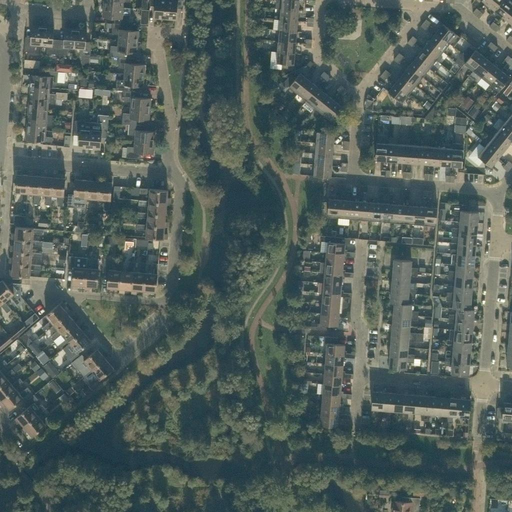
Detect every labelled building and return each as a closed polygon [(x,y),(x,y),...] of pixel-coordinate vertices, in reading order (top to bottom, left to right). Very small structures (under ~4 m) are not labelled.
[(150,0),(150,2),(156,2),(154,18),(165,19),(166,0),(150,0)] [(183,0),(173,0),(172,0),(166,0),(165,19),(177,20),(178,4),(183,5),(183,0)] [(299,0),(281,0),(281,8),(298,10),(299,0)] [(494,10),(502,0),(488,0),(486,3),(494,10)] [(502,0),(494,10),(503,17),(511,5),(511,1),(509,0),(502,0)] [(511,5),(503,17),(511,23),(511,22),(511,5)] [(123,13),(123,7),(104,6),(103,17),(118,18),(118,23),(124,24),(129,24),(130,14),(123,13)] [(298,21),(298,10),(281,8),(280,19),(298,21)] [(297,31),(298,21),(280,19),(279,30),(297,31)] [(124,24),(118,23),(113,23),(112,33),(119,34),(118,40),(138,42),(139,31),(123,29),(124,24)] [(443,23),(436,32),(447,41),(450,43),(453,46),(460,37),(457,34),(456,34),(452,31),(443,23)] [(42,45),(43,26),(32,25),(31,41),(25,40),(24,51),(35,52),(35,45),(42,45)] [(53,42),(54,27),(43,26),(42,45),(48,46),(47,53),(57,54),(58,43),(53,42)] [(74,48),(76,29),(65,28),(64,43),(58,43),(57,54),(68,55),(68,47),(74,48)] [(86,45),(87,30),(76,29),(74,48),(80,48),(80,56),(90,57),(91,46),(86,45)] [(296,42),(297,31),(279,30),(278,41),(296,42)] [(443,52),(450,43),(436,32),(429,41),(443,52)] [(137,53),(138,42),(118,40),(118,46),(111,45),(110,56),(119,56),(121,57),(121,51),(137,53)] [(295,53),(296,42),(278,41),(277,51),(295,53)] [(436,60),(443,52),(429,41),(422,49),(436,60)] [(429,68),(436,60),(422,49),(416,57),(429,68)] [(473,70),(484,57),(475,50),(465,63),(473,70)] [(294,64),(295,53),(277,51),(276,63),(282,63),(282,68),(288,68),(288,64),(294,64)] [(130,57),(121,57),(119,56),(118,67),(125,67),(125,73),(144,75),(145,64),(130,63),(130,57)] [(422,77),(429,68),(416,57),(409,66),(422,77)] [(482,77),(493,63),(484,57),(473,70),(482,77)] [(490,84),(501,70),(493,63),(482,77),(490,84)] [(416,85),(422,77),(409,66),(402,74),(416,85)] [(62,67),(61,78),(69,79),(69,67),(62,67)] [(58,71),(56,71),(47,70),(47,76),(31,74),(30,86),(50,87),(50,81),(57,82),(58,71)] [(499,91),(510,77),(501,70),(490,84),(499,91)] [(143,86),(144,75),(125,73),(124,79),(117,79),(116,89),(125,90),(127,90),(128,85),(143,86)] [(298,93),(309,80),(300,73),(289,86),(298,93)] [(409,94),(416,85),(402,74),(395,83),(409,94)] [(306,100),(317,86),(309,80),(298,93),(306,100)] [(402,102),(409,94),(395,83),(388,91),(402,102)] [(82,93),(96,94),(96,85),(83,84),(82,93)] [(49,93),(50,87),(30,86),(29,96),(56,98),(56,94),(49,93)] [(303,105),(302,105),(311,112),(315,107),(326,93),(317,86),(308,98),(306,100),(303,105)] [(136,91),(127,90),(125,90),(124,100),(131,101),(131,107),(150,109),(151,98),(136,97),(136,91)] [(407,98),(410,102),(417,96),(414,92),(407,98)] [(323,114),(334,100),(326,93),(315,107),(323,114)] [(56,103),(56,98),(29,96),(29,107),(48,109),(48,103),(56,103)] [(332,121),(343,107),(334,100),(323,114),(332,121)] [(47,115),(48,109),(29,107),(28,118),(54,120),(55,115),(47,115)] [(149,120),(150,109),(131,107),(130,113),(123,113),(122,123),(129,124),(133,124),(134,119),(149,120)] [(109,115),(98,114),(97,129),(91,129),(90,148),(101,149),(102,133),(107,134),(109,115)] [(54,125),(54,120),(28,118),(27,129),(46,130),(47,124),(54,125)] [(85,128),(86,121),(75,120),(74,131),(80,132),(78,147),(90,148),(91,129),(85,128)] [(511,141),(511,140),(511,127),(505,122),(498,130),(511,141)] [(140,125),(133,124),(129,124),(129,134),(136,135),(135,141),(154,142),(155,131),(140,130),(140,125)] [(46,136),(46,130),(27,129),(26,140),(45,141),(52,142),(53,137),(46,136)] [(505,149),(511,141),(498,130),(491,139),(505,149)] [(334,133),(323,132),(317,131),(316,143),(334,144),(334,133)] [(498,158),(505,149),(491,139),(485,147),(498,158)] [(153,153),(154,142),(135,141),(135,147),(128,146),(127,157),(138,158),(139,152),(153,153)] [(386,160),(388,143),(376,142),(375,159),(386,160)] [(333,155),(334,144),(316,143),(315,153),(333,155)] [(397,161),(399,144),(388,143),(386,160),(397,161)] [(408,162),(409,145),(399,144),(397,161),(408,162)] [(419,163),(420,146),(409,145),(408,162),(419,163)] [(429,164),(431,146),(420,146),(419,163),(429,164)] [(440,165),(442,147),(431,146),(429,164),(440,165)] [(451,166),(452,148),(442,147),(440,165),(451,166)] [(491,167),(498,158),(485,147),(478,156),(491,167)] [(462,166),(464,149),(452,148),(451,166),(462,166)] [(332,166),(333,155),(315,153),(314,164),(332,166)] [(331,177),(332,166),(314,164),(313,175),(331,177)] [(23,174),(23,170),(18,170),(17,174),(16,192),(23,192),(22,202),(27,203),(28,193),(29,175),(23,174)] [(35,175),(35,171),(30,171),(29,175),(28,193),(35,193),(34,203),(39,204),(40,194),(41,176),(35,175)] [(46,176),(47,172),(42,172),(41,176),(40,194),(47,194),(46,204),(51,205),(52,195),(53,177),(46,176)] [(58,177),(59,173),(53,173),(53,177),(52,195),(59,195),(58,205),(63,206),(64,196),(66,178),(58,177)] [(81,179),(82,175),(76,175),(76,179),(75,194),(69,194),(68,206),(74,207),(75,197),(82,197),(81,207),(86,208),(87,198),(88,180),(81,179)] [(93,180),(94,176),(88,176),(88,180),(87,198),(94,198),(93,208),(98,209),(98,199),(100,181),(93,180)] [(105,181),(106,177),(100,177),(100,181),(98,199),(105,199),(105,209),(110,210),(111,200),(112,182),(105,181)] [(150,188),(150,189),(140,188),(139,193),(150,194),(149,201),(167,202),(171,202),(171,197),(168,197),(168,190),(150,188)] [(339,217),(340,199),(329,198),(327,216),(339,217)] [(349,218),(351,200),(340,199),(339,217),(349,218)] [(167,202),(149,201),(139,200),(139,205),(149,206),(148,213),(166,214),(170,214),(170,209),(167,209),(167,202)] [(360,219),(362,201),(351,200),(349,218),(360,219)] [(371,220),(372,202),(362,201),(360,219),(371,220)] [(382,220),(383,203),(372,202),(371,220),(382,220)] [(392,221),(394,204),(383,203),(382,220),(392,221)] [(403,222),(405,205),(394,204),(392,221),(403,222)] [(414,223),(415,206),(405,205),(403,222),(414,223)] [(425,224),(426,207),(415,206),(414,223),(425,224)] [(436,225),(437,208),(426,207),(425,224),(436,225)] [(479,212),(461,210),(454,210),(453,214),(461,215),(460,221),(478,223),(479,212)] [(166,214),(148,213),(138,212),(138,217),(148,218),(147,224),(165,226),(169,226),(169,221),(166,221),(166,214)] [(25,215),(14,214),(14,222),(25,223),(25,215)] [(477,234),(478,223),(460,221),(460,228),(452,227),(452,232),(477,234)] [(73,225),(73,231),(83,232),(84,223),(78,222),(78,225),(73,225)] [(165,226),(147,224),(137,224),(137,229),(147,229),(146,237),(164,238),(168,238),(168,233),(165,233),(165,226)] [(34,228),(16,226),(16,233),(12,233),(11,238),(15,238),(33,240),(34,233),(44,234),(44,229),(34,228)] [(476,244),(477,234),(452,232),(452,236),(459,236),(458,243),(476,244)] [(337,237),(335,236),(324,235),(323,241),(327,242),(327,252),(344,253),(344,251),(345,243),(339,242),(339,237),(337,237)] [(43,241),(33,240),(15,238),(15,245),(11,245),(10,250),(14,250),(32,252),(33,245),(43,246),(43,241)] [(123,248),(127,248),(128,244),(133,244),(134,239),(123,238),(123,248)] [(475,255),(476,244),(458,243),(458,250),(451,249),(450,253),(475,255)] [(42,253),(32,252),(14,250),(14,257),(10,257),(9,262),(13,262),(31,264),(31,257),(42,258),(42,253)] [(349,256),(350,252),(344,251),(344,253),(327,252),(326,262),(343,264),(344,256),(349,256)] [(474,266),(475,255),(450,253),(450,257),(457,258),(456,264),(474,266)] [(69,256),(68,268),(74,269),(73,284),(73,288),(78,288),(78,285),(85,285),(87,267),(87,257),(82,257),(75,256),(72,256),(69,256)] [(120,288),(119,292),(125,292),(125,288),(132,289),(133,271),(134,261),(135,256),(132,256),(130,257),(130,261),(129,261),(128,271),(121,270),(120,288)] [(99,268),(99,258),(94,258),(93,268),(87,267),(85,285),(85,289),(90,289),(90,286),(97,286),(99,268)] [(110,269),(110,259),(104,259),(103,271),(109,272),(108,287),(108,291),(113,291),(113,288),(120,288),(121,270),(122,260),(117,260),(116,270),(110,269)] [(411,267),(412,260),(394,259),(393,270),(418,272),(418,268),(411,267)] [(41,265),(31,264),(13,262),(12,269),(9,269),(8,274),(12,274),(12,275),(30,276),(30,269),(40,270),(41,265)] [(144,290),(145,272),(146,262),(141,262),(140,272),(133,271),(132,289),(131,293),(137,293),(137,289),(144,290)] [(321,262),(320,272),(325,272),(342,274),(343,272),(343,264),(330,262),(326,262),(321,262)] [(158,273),(158,263),(153,263),(152,273),(145,272),(144,290),(143,294),(149,294),(149,290),(156,291),(158,273)] [(473,277),(474,266),(456,264),(456,271),(449,270),(448,275),(473,277)] [(417,276),(418,272),(393,270),(392,281),(410,282),(410,275),(417,276)] [(348,276),(348,272),(343,272),(342,274),(325,272),(324,282),(341,284),(342,276),(348,276)] [(472,287),(473,277),(448,275),(448,279),(455,279),(455,286),(472,287)] [(0,295),(5,301),(10,297),(17,304),(21,301),(20,300),(18,298),(21,296),(21,290),(13,289),(12,291),(4,281),(3,280),(0,282),(0,295)] [(409,289),(410,282),(392,281),(391,291),(416,293),(416,289),(409,289)] [(341,284),(324,282),(319,282),(318,292),(323,293),(341,294),(341,292),(341,284)] [(442,292),(441,296),(447,296),(448,296),(451,296),(471,298),(472,287),(455,286),(454,293),(448,292),(447,292),(442,292)] [(416,298),(416,293),(391,291),(390,302),(394,303),(394,302),(408,304),(408,303),(408,297),(416,298)] [(346,297),(346,292),(341,292),(341,294),(323,293),(322,303),(340,304),(340,296),(346,297)] [(12,309),(5,301),(0,295),(0,318),(3,317),(0,313),(0,305),(1,304),(8,312),(12,309)] [(470,309),(471,298),(447,296),(446,300),(453,301),(453,308),(457,308),(470,309)] [(66,305),(63,301),(60,303),(46,315),(51,320),(43,327),(46,331),(54,324),(68,312),(63,307),(66,305)] [(408,303),(408,304),(394,302),(394,303),(393,313),(418,315),(418,311),(411,311),(412,304),(408,303)] [(339,314),(339,312),(340,304),(322,303),(321,313),(339,314)] [(470,309),(457,308),(456,314),(449,314),(449,318),(473,320),(474,309),(470,309)] [(30,325),(43,313),(38,309),(25,321),(30,325)] [(71,316),(74,314),(70,310),(68,312),(54,324),(58,330),(51,336),(54,340),(62,333),(75,322),(71,316)] [(344,317),(345,313),(339,312),(339,314),(321,313),(320,323),(317,323),(317,329),(330,330),(331,324),(338,325),(339,317),(344,317)] [(418,319),(418,315),(393,313),(392,324),(410,325),(411,319),(418,319)] [(472,331),(473,320),(449,318),(448,322),(456,323),(455,329),(472,331)] [(79,326),(82,323),(78,319),(75,322),(62,333),(66,339),(58,345),(62,349),(69,343),(83,331),(79,326)] [(409,332),(410,325),(392,324),(392,335),(424,337),(424,333),(409,332)] [(87,335),(89,332),(86,328),(83,331),(69,343),(74,348),(66,354),(69,358),(77,352),(91,340),(87,335)] [(10,334),(9,335),(13,339),(19,334),(15,329),(10,334)] [(449,336),(449,340),(456,340),(471,342),(472,331),(455,329),(450,329),(449,336)] [(423,342),(424,337),(392,335),(391,345),(408,347),(409,340),(423,342)] [(5,348),(13,340),(10,336),(1,343),(5,348)] [(338,343),(338,337),(325,336),(324,342),(327,343),(326,353),(344,355),(344,352),(345,344),(338,343)] [(471,352),(471,342),(447,339),(446,344),(454,344),(453,351),(471,352)] [(408,354),(408,347),(391,345),(390,356),(414,358),(415,354),(408,354)] [(101,352),(104,350),(101,346),(98,348),(86,358),(82,354),(72,362),(76,367),(84,360),(89,365),(81,372),(84,376),(92,369),(106,357),(101,352)] [(470,363),(471,352),(453,351),(453,358),(445,357),(445,361),(470,363)] [(349,357),(350,353),(344,352),(344,355),(326,353),(325,363),(343,365),(344,357),(349,357)] [(109,361),(112,359),(109,355),(106,357),(92,369),(96,374),(89,381),(92,385),(100,378),(114,367),(109,361)] [(414,362),(414,358),(390,356),(389,367),(406,369),(407,362),(414,362)] [(469,374),(470,363),(445,361),(445,365),(452,366),(451,373),(469,374)] [(342,375),(342,373),(343,365),(325,363),(325,373),(342,375)] [(0,385),(8,379),(15,372),(12,368),(4,375),(0,369),(0,385)] [(347,378),(348,373),(342,373),(342,375),(325,373),(324,383),(341,385),(342,377),(347,378)] [(0,397),(2,399),(15,388),(23,381),(20,377),(12,384),(8,379),(0,385),(0,397)] [(340,395),(341,393),(341,385),(324,383),(323,394),(340,395)] [(23,397),(31,390),(28,387),(20,393),(15,388),(2,399),(0,400),(0,403),(2,406),(5,403),(10,409),(23,397)] [(382,417),(384,392),(373,391),(372,408),(379,409),(378,416),(382,417)] [(393,410),(395,393),(384,392),(382,417),(386,417),(387,410),(393,410)] [(346,398),(346,393),(341,393),(340,395),(323,394),(322,404),(339,405),(340,397),(346,398)] [(404,418),(406,394),(395,393),(393,410),(400,411),(399,418),(404,418)] [(16,417),(13,419),(17,423),(20,421),(24,426),(38,414),(46,408),(43,404),(39,407),(34,402),(38,399),(34,394),(24,402),(28,407),(16,417)] [(70,400),(65,394),(58,399),(63,405),(70,400)] [(415,412),(416,395),(406,394),(404,418),(408,419),(408,412),(415,412)] [(425,420),(427,396),(416,395),(415,412),(422,413),(421,420),(425,420)] [(436,414),(438,397),(427,396),(425,420),(429,421),(430,413),(436,414)] [(447,422),(449,398),(438,397),(436,414),(443,415),(442,422),(447,422)] [(458,416),(459,398),(449,398),(447,422),(451,422),(451,415),(458,416)] [(469,417),(471,399),(459,398),(458,416),(465,416),(464,424),(468,424),(469,417)] [(497,407),(496,417),(498,417),(502,417),(502,420),(509,420),(508,427),(511,427),(511,402),(503,402),(503,407),(497,407)] [(339,415),(339,413),(339,405),(322,404),(321,414),(339,415)] [(46,424),(54,417),(50,413),(43,420),(38,414),(24,426),(21,428),(25,433),(28,430),(32,435),(46,424)] [(344,418),(344,414),(339,413),(339,415),(321,414),(320,425),(338,426),(338,418),(344,418)] [(418,511),(420,498),(403,496),(402,501),(395,500),(394,507),(392,507),(392,511),(418,511)]
